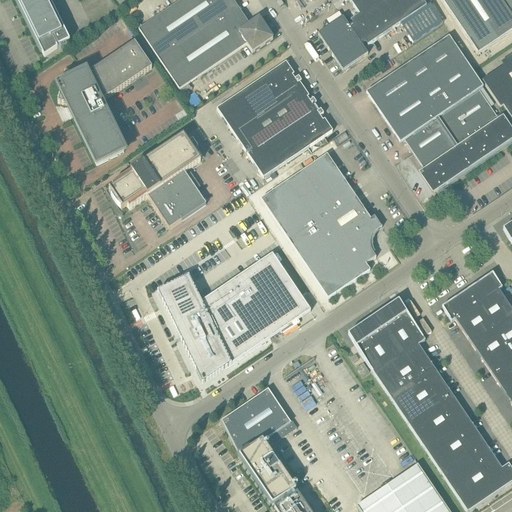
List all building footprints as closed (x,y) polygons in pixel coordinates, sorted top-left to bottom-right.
[(15,0),(44,59),(57,50),(57,49),(70,42),(49,0),(15,0)] [(183,0),(138,30),(159,61),(237,8),(231,0),(183,0)] [(343,18),(318,35),(329,52),(330,51),(329,51),(332,49),(335,54),(333,56),(332,55),(332,56),(343,72),(349,68),(368,55),(361,46),(366,43),(368,47),(422,10),(426,7),(421,0),(348,0),(359,16),(355,18),(351,21),(353,25),(349,27),(343,18)] [(511,0),(440,0),(478,56),(511,32),(511,0)] [(249,26),(237,8),(159,61),(179,91),(247,45),(252,54),(273,40),(259,19),(249,26)] [(366,93),(366,94),(400,144),(404,141),(413,154),(424,171),(421,172),(418,174),(432,195),(435,193),(511,141),(511,133),(501,118),(498,120),(490,108),(479,91),(483,88),(449,38),(366,93)] [(66,74),(58,104),(60,105),(62,105),(65,106),(72,121),(74,120),(97,167),(124,153),(99,102),(105,100),(110,97),(115,94),(152,70),(134,44),(96,70),(93,72),(91,73),(88,74),(84,75),(81,75),(78,76),(75,76),(72,76),(69,75),(66,74)] [(511,61),(482,82),(500,109),(503,107),(511,120),(511,61)] [(217,110),(232,133),(301,86),(299,83),(301,82),(298,78),(295,81),(292,77),(294,75),(286,63),(217,110)] [(309,97),(301,86),(232,133),(248,156),(317,109),(314,106),(316,104),(313,100),(310,103),(307,99),(309,97)] [(317,109),(248,156),(263,179),(332,132),(324,120),(323,122),(320,118),(323,115),(321,111),(319,112),(317,109)] [(176,116),(180,122),(189,117),(184,110),(176,116)] [(167,147),(130,172),(130,173),(112,185),(119,195),(117,197),(120,202),(122,200),(129,211),(147,198),(169,230),(206,206),(184,173),(200,163),(183,137),(167,148),(167,147)] [(376,258),(373,254),(372,252),(371,249),(370,246),(370,243),(371,240),(372,237),(374,235),(375,233),(378,231),(382,228),(374,217),(370,220),(327,156),(261,201),(328,300),(370,272),(365,265),(375,258),(375,259),(376,258)] [(158,293),(157,293),(202,386),(231,367),(231,366),(270,340),(267,335),(306,308),(310,313),(272,256),(201,304),(186,274),(158,293)] [(475,286),(477,288),(502,325),(511,318),(511,310),(499,291),(502,289),(492,274),(475,286)] [(458,297),(472,317),(485,336),(494,331),(502,325),(477,288),(475,286),(458,297)] [(455,321),(458,326),(472,317),(458,297),(442,308),(451,323),(455,321)] [(408,353),(418,346),(425,342),(398,302),(381,314),(408,353)] [(381,314),(378,316),(365,325),(391,364),(408,353),(381,314)] [(472,317),(458,326),(471,346),(485,336),(472,317)] [(494,331),(511,357),(511,318),(502,325),(494,331)] [(365,325),(349,335),(348,336),(374,376),(391,364),(365,325)] [(485,336),(471,346),(497,383),(511,373),(511,357),(494,331),(485,336)] [(393,403),(437,374),(418,346),(408,353),(391,364),(374,376),(393,403)] [(369,373),(363,364),(356,369),(363,378),(369,373)] [(511,373),(497,383),(511,405),(511,373)] [(412,431),(455,401),(437,374),(393,403),(412,431)] [(267,390),(221,422),(239,458),(244,465),(267,449),(297,429),(292,422),(290,424),(267,390)] [(430,458),(474,429),(455,401),(412,431),(430,458)] [(449,486),(493,456),(474,429),(430,458),(449,486)] [(267,449),(244,465),(272,507),(274,506),(275,509),(274,510),(275,511),(309,511),(297,494),(295,495),(294,493),(296,492),(267,449)] [(493,456),(449,486),(466,511),(469,511),(511,483),(511,470),(508,465),(502,469),(493,456)] [(382,490),(357,507),(359,511),(448,511),(417,466),(391,484),(389,481),(380,487),(382,490)]
